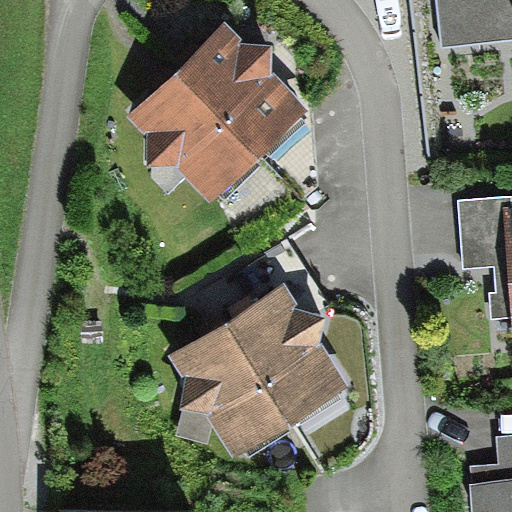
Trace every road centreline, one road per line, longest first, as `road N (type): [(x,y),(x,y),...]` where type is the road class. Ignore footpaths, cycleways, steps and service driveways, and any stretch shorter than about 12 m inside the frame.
road 1 (residential): [(327,0),(344,10),(375,78),(412,511)]
road 2 (residential): [(0,387),(12,377),(27,333),(70,0)]
